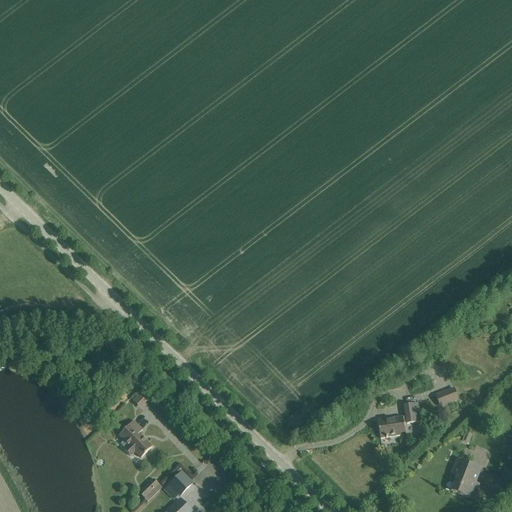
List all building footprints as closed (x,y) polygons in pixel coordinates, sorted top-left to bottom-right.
[(453,389),(435,396),(439,408),(458,401),(453,389)] [(142,392),(137,397),(144,405),(150,399),(142,392)] [(406,424),(420,422),(417,403),(404,406),(405,417),(402,418),(402,417),(377,421),(380,439),(405,435),(403,424),(406,423),(406,424)] [(133,422),(118,437),(123,441),(120,444),(125,449),(124,451),(130,457),(135,453),(140,459),(152,448),(138,434),(142,431),(133,422)] [(465,433),(462,442),(468,444),(472,436),(465,433)] [(473,501),(476,492),(472,490),(481,469),(456,460),(451,475),(456,477),(450,492),(473,501)] [(182,472),(163,491),(173,501),(178,497),(179,498),(194,484),(182,472)] [(153,480),(145,488),(153,496),(161,488),(153,480)] [(190,511),(191,511),(180,501),(168,511),(190,511)]
